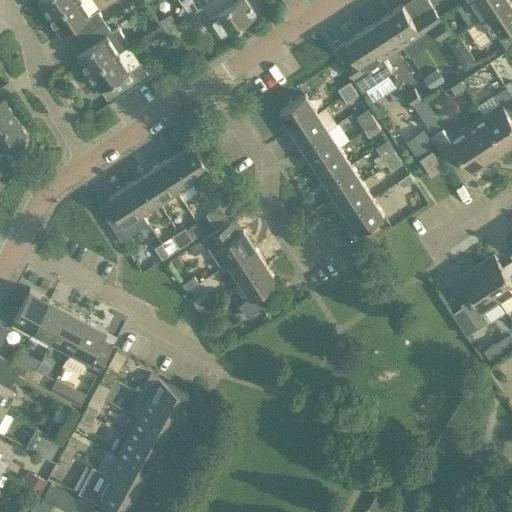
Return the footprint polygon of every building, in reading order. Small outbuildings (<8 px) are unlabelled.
[(38,0),(49,15),(72,0),(38,0)] [(81,0),(72,0),(49,15),(60,33),(63,31),(80,20),(87,30),(104,19),(97,9),(90,13),(81,0)] [(180,0),(189,14),(202,5),(208,1),(207,0),(180,0)] [(208,1),(202,5),(209,16),(207,17),(220,36),(249,17),(255,13),(246,0),(233,0),(215,12),(208,1)] [(467,0),(479,18),(506,0),(467,0)] [(499,47),(511,38),(511,4),(509,0),(506,0),(479,18),(499,47)] [(431,26),(420,10),(413,15),(405,2),(383,17),(401,45),(402,45),(431,26)] [(441,19),(431,3),(420,10),(431,25),(441,19)] [(382,16),(363,29),(382,57),(401,45),(383,17),(382,16)] [(94,41),(77,52),(76,53),(87,71),(88,72),(129,45),(130,45),(118,26),(111,30),(105,20),(104,19),(87,30),(94,41)] [(449,31),(441,19),(431,26),(439,38),(449,31)] [(363,29),(334,48),(352,77),(361,91),(391,72),(382,57),(363,29)] [(155,48),(166,41),(159,31),(148,38),(155,48)] [(447,41),(465,69),(476,61),(458,33),(447,41)] [(139,62),(129,45),(88,72),(98,88),(100,87),(127,70),(139,62)] [(436,67),(423,76),(431,88),(444,79),(436,67)] [(454,94),(465,87),(460,79),(449,87),(454,94)] [(337,89),(342,95),(353,88),(349,81),(337,89)] [(511,95),(510,92),(505,86),(494,93),(500,103),(482,114),(506,149),(511,144),(511,120),(508,114),(511,111),(511,95)] [(358,94),(353,88),(342,95),(346,102),(358,94)] [(282,124),(286,131),(316,111),(305,93),(279,110),(286,121),(282,124)] [(3,99),(0,101),(0,150),(25,134),(3,99)] [(360,123),(364,130),(376,122),(371,115),(367,108),(361,112),(365,119),(360,123)] [(316,111),(286,131),(290,137),(294,134),(301,145),(327,128),(316,111)] [(482,114),(465,125),(489,160),(506,149),(482,114)] [(471,172),(489,160),(465,125),(448,136),(442,127),(438,121),(427,127),(431,134),(448,160),(459,153),(471,172)] [(380,129),(376,122),(364,130),(368,136),(380,129)] [(407,138),(417,154),(434,144),(424,127),(407,138)] [(304,158),(308,165),(338,145),(327,128),(301,145),(308,155),(304,158)] [(193,141),(175,153),(192,179),(210,167),(193,141)] [(350,163),(338,145),(308,165),(312,171),(317,169),(324,180),(350,163)] [(386,164),(398,156),(396,154),(394,149),(382,157),(385,162),(386,164)] [(431,176),(443,168),(430,150),(418,158),(431,176)] [(192,179),(175,153),(158,163),(175,190),(192,179)] [(402,163),(398,156),(386,164),(390,170),(402,163)] [(158,163),(141,175),(158,201),(175,190),(158,163)] [(326,192),(330,199),(360,179),(350,163),(324,180),(330,190),(326,192)] [(413,180),(409,173),(397,181),(402,188),(413,180)] [(141,175),(124,185),(142,211),(158,201),(141,175)] [(339,203),(346,214),(373,198),(360,179),(330,199),(335,205),(339,203)] [(123,223),(142,211),(124,185),(106,197),(123,223)] [(357,231),(383,214),(373,198),(346,214),(352,224),(348,227),(353,234),(357,231)] [(219,205),(212,209),(220,221),(226,217),(219,205)] [(212,209),(206,214),(213,226),(220,221),(212,209)] [(237,232),(230,221),(203,238),(222,267),(228,263),(254,246),(243,228),(237,232)] [(178,232),(186,243),(192,239),(184,228),(178,232)] [(179,248),(186,243),(178,232),(171,236),(179,248)] [(160,243),(154,247),(162,259),(168,255),(160,243)] [(228,263),(240,281),(265,263),(254,246),(228,263)] [(493,253),(476,265),(498,300),(511,290),(511,274),(508,277),(493,253)] [(181,263),(176,255),(170,259),(175,267),(181,263)] [(272,299),(265,288),(276,280),(265,263),(240,281),(250,296),(238,304),(246,316),(272,299)] [(498,300),(476,265),(458,276),(473,300),(462,307),(476,328),(487,321),(481,311),(498,300)] [(193,275),(181,283),(185,289),(197,282),(193,275)] [(12,319),(32,330),(49,299),(29,288),(12,319)] [(197,308),(209,300),(205,293),(193,301),(197,308)] [(51,340),(68,309),(49,299),(32,330),(51,340)] [(213,307),(209,300),(197,308),(201,314),(213,307)] [(51,340),(70,350),(87,319),(68,309),(51,340)] [(102,338),(107,330),(106,330),(87,319),(70,350),(90,361),(86,368),(96,374),(108,352),(113,343),(102,338)] [(0,355),(0,369),(15,377),(21,367),(0,355)] [(23,373),(31,378),(36,368),(28,363),(23,373)] [(108,365),(103,374),(113,379),(118,371),(108,365)] [(44,372),(36,368),(31,378),(39,382),(44,372)] [(15,377),(0,369),(0,408),(3,410),(14,391),(10,388),(15,377)] [(150,373),(139,393),(148,398),(178,414),(188,394),(158,378),(150,373)] [(98,383),(108,388),(113,379),(103,374),(98,383)] [(51,390),(78,405),(84,393),(57,378),(51,390)] [(148,398),(138,416),(167,433),(178,414),(148,398)] [(83,411),(94,417),(98,409),(87,403),(83,411)] [(90,425),(94,417),(83,411),(79,419),(90,425)] [(138,416),(127,435),(157,451),(167,433),(138,416)] [(46,433),(36,452),(51,459),(61,440),(46,433)] [(127,435),(117,455),(147,471),(157,451),(127,435)] [(67,441),(62,450),(73,455),(77,447),(67,441)] [(73,455),(62,450),(58,457),(69,462),(73,455)] [(137,490),(147,471),(117,455),(106,474),(137,490)] [(8,463),(0,458),(0,471),(2,473),(8,463)] [(126,510),(137,490),(106,474),(92,466),(78,493),(110,510),(114,503),(126,510)] [(78,511),(91,511),(94,507),(77,497),(71,508),(78,511)] [(38,506),(48,511),(52,503),(42,498),(38,506)]
